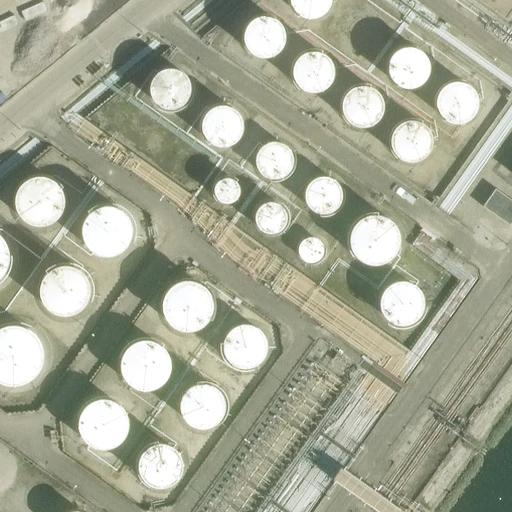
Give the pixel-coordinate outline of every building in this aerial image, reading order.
[(331,3),(331,0),(291,0),(292,0),(293,5),(296,10),(300,14),(305,16),(310,17),(315,17),(321,15),(325,12),(328,8),(331,3)] [(358,50),(383,35),(367,8),(342,24),(358,50)] [(289,41),(289,36),(289,30),(287,25),(284,21),(279,17),(275,15),(269,14),(264,15),(259,16),(254,19),(250,23),(248,28),(247,33),(247,38),(248,44),(251,48),(254,52),(259,55),(264,57),(269,57),(275,56),(280,54),(284,50),(287,46),(289,41)] [(336,79),(336,73),(336,68),(333,62),(330,58),(325,54),(320,52),(314,51),(309,52),(304,54),(299,58),(296,62),(293,68),(293,73),(293,79),(296,84),(299,89),(304,92),(309,94),(315,95),(320,94),(325,92),(330,89),(333,84),(336,79)] [(427,78),(428,72),(427,66),(425,61),(421,56),(416,53),(410,51),(404,51),(398,53),(393,56),(389,61),(387,66),(386,72),(387,78),(389,83),(393,88),(398,91),(404,93),(410,93),(416,91),(421,88),(425,83),(427,78)] [(189,96),(190,90),(189,84),(186,79),(182,75),(176,73),(170,73),(164,75),(160,79),(157,84),(156,90),(157,96),(160,101),(165,105),(170,107),(176,107),(182,105),(186,101),(189,96)] [(478,110),(479,105),(478,99),(476,94),(473,90),(469,87),(464,84),(459,83),(453,84),(448,85),(444,88),(440,92),(437,97),(436,102),(436,107),(437,113),(440,117),(444,121),(448,124),(453,126),(459,126),(464,125),(469,123),(473,119),(476,115),(478,110)] [(386,114),(386,108),(385,103),(383,98),(380,93),(376,90),(371,87),(366,86),(360,87),(355,88),(350,91),(346,95),(344,100),(342,106),(342,111),(344,116),(347,121),(350,125),(355,128),(360,130),(366,130),(371,129),(376,127),(380,123),(384,119),(386,114)] [(240,134),(241,128),(240,123),(237,118),(232,114),(227,112),(221,112),(216,114),(212,118),(209,123),(208,128),(209,134),(212,139),(216,143),(221,145),(227,145),(232,143),(237,139),(240,134)] [(431,148),(432,142),(431,136),(429,131),(425,127),(420,124),(415,122),(409,122),(403,124),(398,127),(395,131),(392,136),(391,142),(392,148),(395,153),(398,158),(403,161),(409,162),(415,162),(420,161),(425,158),(429,153),(431,148)] [(292,169),(293,164),(293,159),(290,155),(286,151),(282,149),(276,148),(271,150),(267,152),(264,156),(262,161),(262,167),(264,171),(267,176),(271,178),(276,180),(281,179),(286,177),(290,174),(292,169)] [(69,199),(70,194),(69,188),(67,183),(63,178),(59,175),(54,173),(48,172),(42,173),(37,175),(33,178),(29,183),(27,188),(26,194),(27,199),(29,204),(33,209),(37,212),(42,214),(48,215),(54,214),(59,212),(63,209),(67,204),(69,199)] [(215,197),(219,202),(225,205),(232,204),(237,200),(239,194),(239,188),(235,183),(229,180),(222,181),(217,185),(215,191),(215,197)] [(342,205),(342,199),(342,194),(339,189),(336,186),(331,183),(326,182),(320,183),(316,185),(312,189),(309,194),(309,199),(309,204),(312,209),(315,213),(320,215),(325,216),(331,215),(335,213),(339,209),(342,205)] [(511,226),(511,224),(511,201),(495,191),(483,208),(511,226)] [(259,218),(260,226),(264,232),(272,235),(279,234),(286,229),(289,222),(288,214),(283,208),(276,205),(268,206),(262,210),(259,218)] [(402,244),(402,238),(402,233),(400,228),(397,223),(394,219),(390,215),(385,213),(380,211),(374,211),(369,211),(364,213),(359,215),(355,219),(352,223),(349,228),(347,233),(347,238),(348,244),(349,249),(352,253),(355,258),(359,261),(364,264),(369,265),(374,266),(380,265),(385,264),(390,261),(394,258),(397,254),(400,249),(402,244)] [(128,239),(129,233),(128,228),(126,223),(123,218),(118,215),(113,213),(108,212),(102,213),(97,215),(93,218),(89,223),(87,228),(86,233),(87,239),(89,244),(93,248),(97,252),(102,254),(108,255),(113,254),(118,252),(123,248),(126,244),(128,239)] [(302,257),(308,261),(315,262),(321,259),(326,254),(326,247),(324,240),(318,236),(311,235),(304,238),(300,244),(299,251),(302,257)] [(9,267),(10,262),(9,256),(7,251),(5,246),(1,241),(0,240),(0,283),(1,282),(5,278),(7,273),(9,267)] [(87,298),(88,292),(87,287),(85,282),(82,278),(77,275),(73,273),(67,272),(62,273),(57,275),(53,278),(50,282),(48,287),(47,292),(48,298),(50,303),(53,307),(57,310),(62,312),(67,313),(73,312),(78,310),(82,307),(85,302),(87,298)] [(430,299),(429,294),(428,290),(426,285),(423,281),(420,279),(415,276),(406,273),(400,274),(395,275),(391,276),(387,280),(384,283),(381,287),(379,293),(378,299),(378,303),(380,308),(382,312),(385,317),(392,322),(402,325),(409,325),(413,323),(421,319),(425,315),(427,310),(429,305),(430,299)] [(213,313),(213,308),(213,303),(211,299),(209,294),(205,290),(201,287),(197,285),(192,284),(187,283),(182,284),(177,286),(173,289),(169,292),(166,296),(164,301),(163,306),(163,311),(164,316),(166,320),(169,324),(173,328),(177,331),(182,332),(187,333),(192,333),(197,332),(201,329),(205,326),(209,323),(211,318),(213,313)] [(40,360),(40,354),(38,349),(35,343),(31,338),(27,336),(21,332),(16,331),(9,331),(0,333),(0,386),(0,387),(7,389),(12,389),(17,388),(23,387),(28,384),(32,381),(35,377),(38,372),(40,366),(40,360)] [(264,355),(265,349),(264,343),(261,337),(256,333),(250,331),(244,331),(238,333),(233,337),(230,343),(229,349),(230,355),(233,360),(238,364),(244,366),(250,366),(256,364),(261,360),(264,355)] [(166,372),(167,366),(166,361),(164,356),(160,351),(156,348),(151,346),(146,345),(140,346),(135,348),(131,351),(127,356),(125,361),(124,366),(125,372),(127,377),(131,381),(135,384),(140,387),(145,387),(151,387),(156,384),(160,381),(164,377),(166,372)] [(223,414),(223,408),(223,403),(220,398),(217,393),(212,390),(207,388),(202,388),(196,389),(191,391),(187,395),(184,400),(183,405),(183,411),(184,416),(187,421),(191,425),(196,427),(201,429),(207,428),(212,426),(217,423),(220,419),(223,414)] [(125,430),(126,425),(125,420),(124,415),(121,411),(117,407),(113,405),(108,403),(103,402),(98,403),(93,405),(89,407),(85,411),(82,415),(81,420),(80,425),(81,430),(82,435),(85,439),(89,443),(93,446),(98,447),(103,448),(108,447),(113,446),(117,443),(121,439),(123,435),(125,430)] [(10,466),(10,465),(9,457),(5,450),(1,447),(0,445),(0,483),(3,481),(8,474),(10,470),(10,466)] [(180,471),(181,466),(180,461),(178,456),(175,452),(171,448),(166,446),(161,446),(155,447),(151,449),(146,452),(143,456),(141,461),(141,466),(141,471),(143,476),(147,480),(151,483),(156,485),(161,486),(166,485),(171,483),(175,480),(178,476),(180,471)] [(93,511),(94,511),(92,508),(89,505),(83,500),(74,498),(68,499),(64,500),(58,504),(56,507),(53,511),(93,511)]
